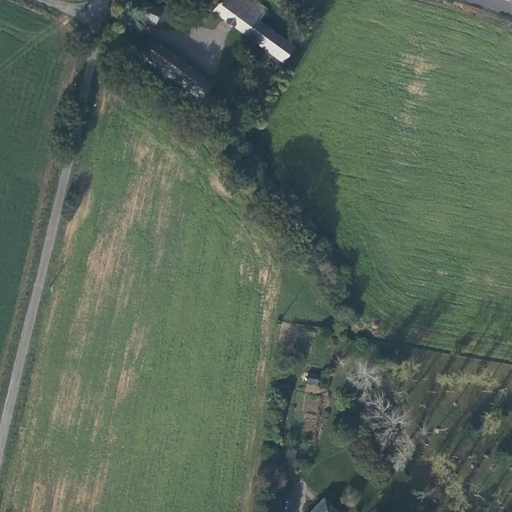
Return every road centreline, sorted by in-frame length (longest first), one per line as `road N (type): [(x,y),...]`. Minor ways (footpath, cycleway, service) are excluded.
road 1 (unclassified): [(0,450),(94,56),(90,21)]
road 2 (unknown): [(90,21),(188,39),(218,57)]
